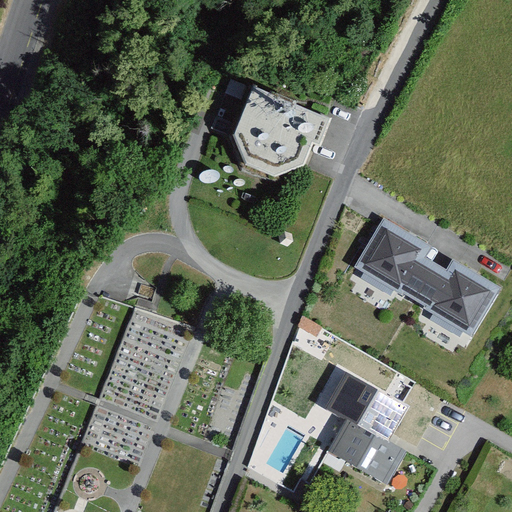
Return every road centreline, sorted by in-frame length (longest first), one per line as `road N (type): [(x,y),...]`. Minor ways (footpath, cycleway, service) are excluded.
road 1 (residential): [(437,0),(361,140),(293,303)]
road 2 (residential): [(293,303),(217,511)]
road 3 (residential): [(191,246),(180,213),(181,179),(208,113)]
